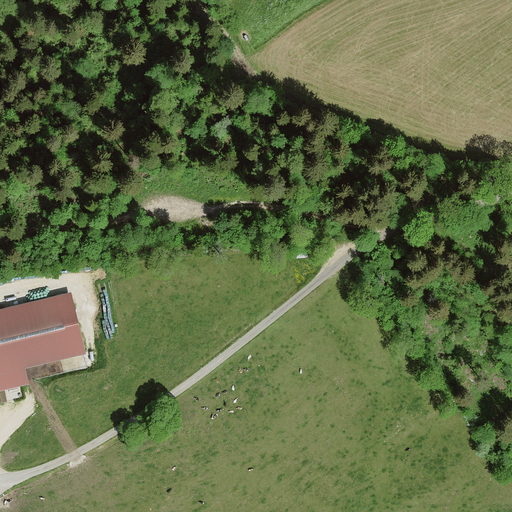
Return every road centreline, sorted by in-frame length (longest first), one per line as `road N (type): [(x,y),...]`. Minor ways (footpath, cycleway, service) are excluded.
road 1 (residential): [(0,479),(57,463),(122,429),(393,227),(511,196)]
road 2 (track): [(511,165),(442,157),(314,109),(261,77),(215,20),(189,6),(0,14)]
road 3 (track): [(0,241),(35,228),(222,205),(286,209),(384,232)]
road 4 (track): [(0,295),(73,283),(91,344)]
